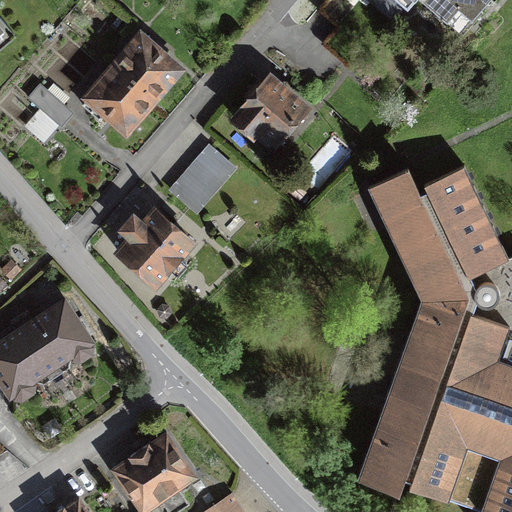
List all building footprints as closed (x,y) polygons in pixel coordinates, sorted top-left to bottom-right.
[(323,0),(318,7),(339,24),(358,0),(323,0)] [(396,0),(407,10),(415,0),(396,0)] [(420,0),(447,23),(458,10),(472,21),(490,0),(420,0)] [(0,53),(21,36),(0,9),(0,53)] [(143,34),(115,66),(155,102),(184,69),(143,34)] [(362,40),(343,62),(388,101),(407,80),(362,40)] [(115,66),(86,99),(127,134),(155,102),(115,66)] [(270,79),(235,119),(268,148),(303,108),(270,79)] [(28,98),(58,123),(70,109),(39,84),(28,98)] [(169,185),(197,210),(238,164),(210,139),(169,185)] [(511,511),(511,332),(464,316),(468,300),(461,283),(504,263),(461,169),(418,189),(411,174),(375,193),(423,301),(356,485),(398,501),(402,490),(464,511),(511,511)] [(187,234),(150,202),(138,216),(127,207),(110,226),(123,237),(112,249),(148,280),(187,234)] [(71,310),(0,354),(0,369),(22,404),(100,355),(71,310)] [(163,434),(115,466),(143,507),(191,476),(163,434)] [(88,511),(79,497),(56,511),(88,511)] [(242,511),(236,502),(221,511),(242,511)]
